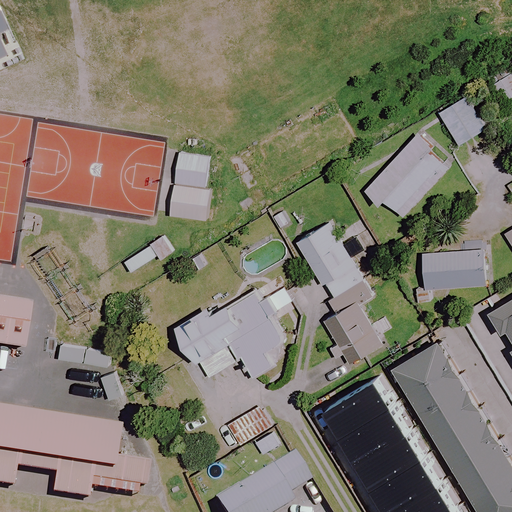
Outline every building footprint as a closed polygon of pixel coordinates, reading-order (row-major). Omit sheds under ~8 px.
[(511,108),(511,68),(511,66),(488,78),(505,112),(511,108)] [(486,130),(467,97),(441,112),(459,145),(486,130)] [(453,166),(421,134),(367,190),(381,205),(387,199),(404,216),(453,166)] [(202,142),(162,137),(158,173),(198,178),(202,142)] [(365,277),(330,222),(298,243),(333,297),(365,277)] [(175,252),(165,235),(151,243),(162,260),(175,252)] [(488,285),(486,249),(425,253),(428,289),(488,285)] [(0,332),(16,335),(22,285),(0,282),(0,332)] [(294,301),(285,287),(266,299),(259,287),(216,313),(212,306),(179,326),(211,377),(244,357),(256,376),(276,364),(268,351),(289,338),(274,313),(294,301)] [(385,343),(360,302),(327,322),(339,343),(331,348),(337,359),(345,354),(351,364),(385,343)] [(460,361),(446,337),(396,367),(483,511),(511,511),(511,458),(501,440),(493,444),(487,435),(494,431),(454,365),(460,361)] [(0,473),(3,474),(5,456),(46,461),(44,479),(80,483),(82,472),(138,479),(143,444),(101,439),(105,413),(0,399),(0,473)] [(382,465),(349,410),(322,426),(339,454),(333,457),(348,484),(382,465)] [(281,444),(273,432),(256,442),(264,455),(281,444)] [(454,511),(418,449),(396,461),(412,488),(378,508),(380,511),(454,511)] [(309,482),(293,454),(215,500),(221,511),(276,511),(292,503),(287,495),(309,482)]
